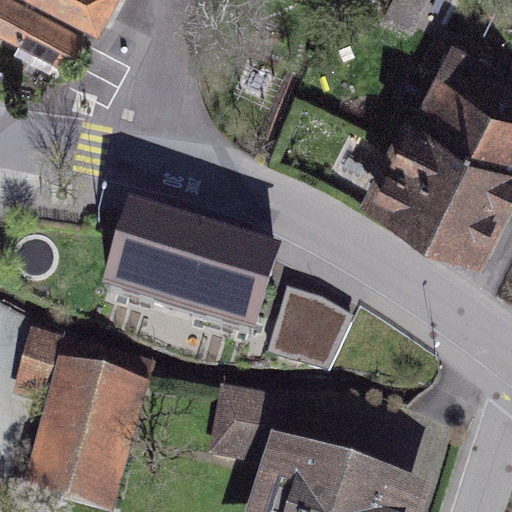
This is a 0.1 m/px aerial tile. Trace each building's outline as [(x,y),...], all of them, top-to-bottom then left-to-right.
[(92,32),(30,0),(0,0),(0,31),(70,69),(92,32)] [(109,0),(30,0),(92,32),(109,0)] [(425,0),(387,0),(381,13),(413,27),(425,0)] [(511,63),(511,58),(451,31),(369,212),(477,261),(511,183),(511,85),(504,82),(511,63)] [(354,310),(277,266),(272,284),(246,278),(256,239),(124,206),(102,292),(330,370),(354,310)] [(65,342),(24,488),(110,511),(113,511),(154,367),(65,342)] [(272,458),(280,402),(226,394),(218,451),(272,458)] [(419,511),(426,491),(282,447),(262,511),(419,511)]
